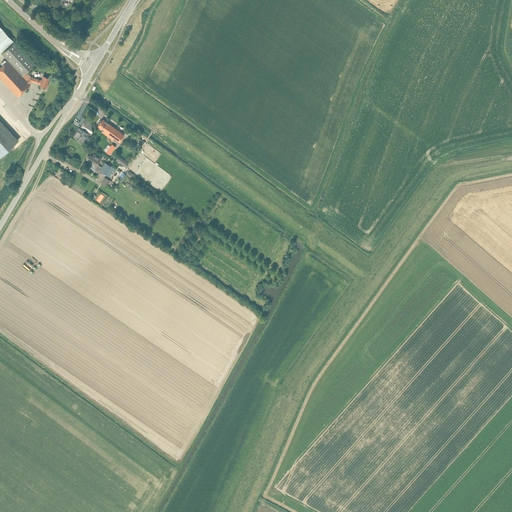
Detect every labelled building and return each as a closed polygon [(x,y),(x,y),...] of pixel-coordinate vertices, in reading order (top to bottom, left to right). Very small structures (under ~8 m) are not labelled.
[(9,37),(0,26),(0,52),(0,53),(7,60),(0,66),(0,78),(17,97),(30,85),(29,84),(31,81),(40,84),(40,86),(46,88),(49,77),(43,75),(41,80),(30,77),(26,81),(21,76),(34,64),(13,41),(14,40),(11,36),(9,37)] [(106,122),(102,119),(101,120),(99,120),(97,123),(98,125),(97,126),(103,130),(101,132),(110,138),(111,141),(112,141),(114,138),(118,142),(124,135),(106,122)] [(14,136),(0,121),(0,156),(17,140),(14,136)] [(83,142),(85,138),(88,133),(78,128),(73,137),(83,142)] [(109,155),(115,147),(111,144),(106,152),(109,155)] [(94,170),(98,173),(99,171),(109,177),(112,172),(113,173),(115,169),(104,162),(101,167),(97,165),(101,158),(93,153),(92,156),(89,154),(88,155),(87,155),(88,156),(86,159),(92,163),(91,165),(96,167),(94,170)] [(125,167),(128,163),(118,156),(115,160),(125,167)] [(138,160),(137,162),(135,160),(131,166),(138,171),(143,165),(138,160)]
